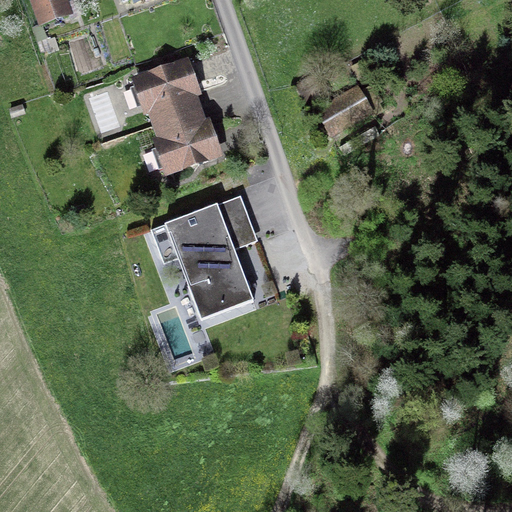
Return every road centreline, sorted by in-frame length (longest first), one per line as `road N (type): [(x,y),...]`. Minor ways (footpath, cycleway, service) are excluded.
road 1 (track): [(511,508),(455,508),(415,494),(324,390)]
road 2 (residential): [(223,0),(288,191)]
road 3 (track): [(328,365),(280,511)]
